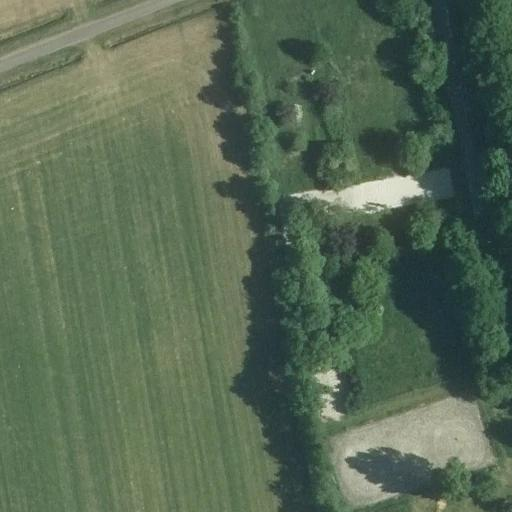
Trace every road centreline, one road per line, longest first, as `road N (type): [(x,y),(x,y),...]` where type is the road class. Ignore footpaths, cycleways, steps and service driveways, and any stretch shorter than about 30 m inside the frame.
road 1 (unclassified): [(511,320),(486,249),(437,0)]
road 2 (unclassified): [(171,0),(0,67)]
